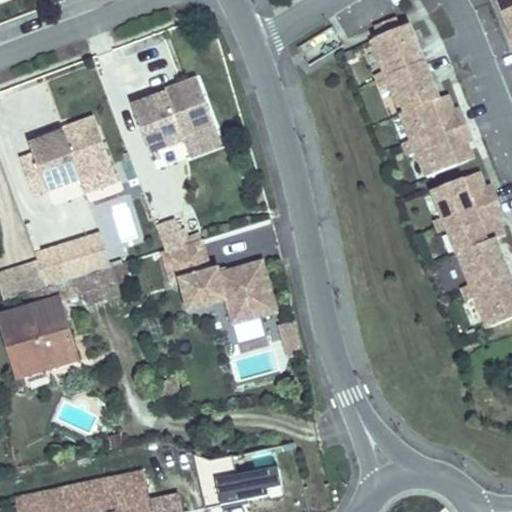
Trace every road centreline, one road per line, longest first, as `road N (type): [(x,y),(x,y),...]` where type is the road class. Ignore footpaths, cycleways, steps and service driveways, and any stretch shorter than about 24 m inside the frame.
road 1 (residential): [(254,48),(290,159),(335,360),(394,481)]
road 2 (residential): [(153,0),(0,56)]
road 3 (residential): [(442,0),(511,143)]
